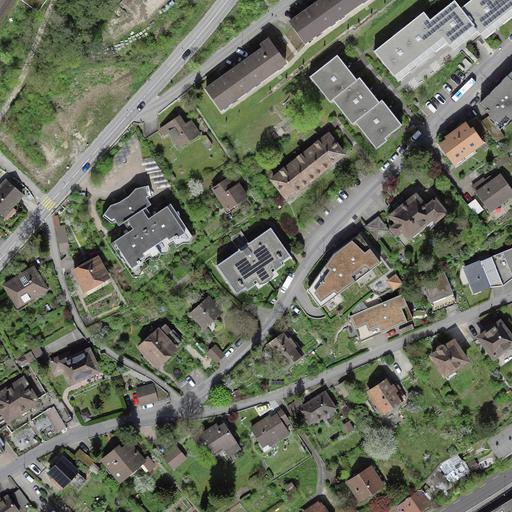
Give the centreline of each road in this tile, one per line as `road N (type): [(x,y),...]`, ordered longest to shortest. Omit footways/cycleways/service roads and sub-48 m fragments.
road 1 (residential): [(188,401),(273,320),(328,238),(511,50)]
road 2 (residential): [(188,401),(203,412),(247,404),(511,296)]
road 3 (primary): [(0,259),(135,106)]
road 4 (residential): [(0,476),(75,433),(188,401)]
road 5 (residential): [(292,0),(156,105),(135,106)]
road 6 (primary): [(135,106),(226,0)]
